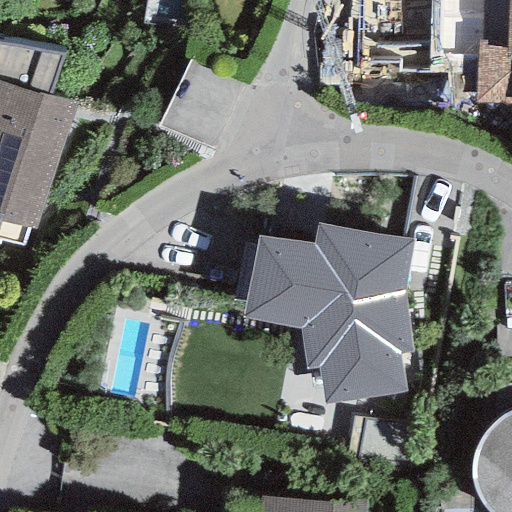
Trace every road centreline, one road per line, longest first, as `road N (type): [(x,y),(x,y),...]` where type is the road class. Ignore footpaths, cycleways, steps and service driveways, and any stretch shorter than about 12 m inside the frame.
road 1 (residential): [(0,453),(51,309),(121,226),(200,174),(292,137)]
road 2 (residential): [(292,137),(390,144),(494,180),(511,195)]
road 3 (residential): [(304,0),(292,137)]
